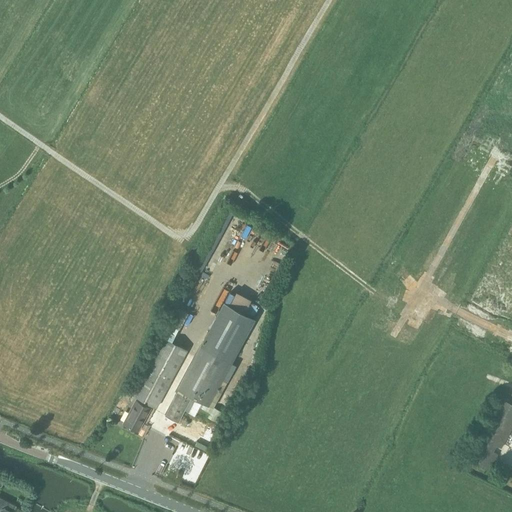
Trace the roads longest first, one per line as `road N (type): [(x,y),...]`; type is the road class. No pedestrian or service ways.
road 1 (track): [(0,116),(178,239),(190,235),(329,0)]
road 2 (unclassified): [(189,511),(0,437)]
